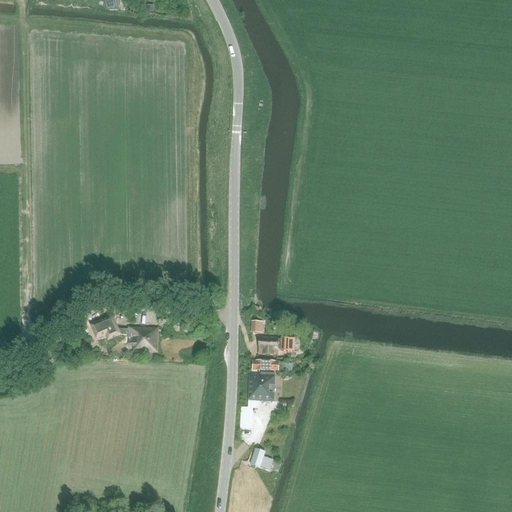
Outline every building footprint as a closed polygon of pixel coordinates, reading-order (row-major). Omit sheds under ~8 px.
[(120,7),(118,0),(106,0),(108,9),(120,7)] [(115,316),(94,324),(99,338),(109,335),(111,340),(123,336),(115,316)] [(262,333),(263,322),(251,321),(251,333),(262,333)] [(158,352),(159,328),(129,327),(129,345),(135,345),(134,351),(158,352)] [(278,340),(278,339),(260,338),(259,354),(278,355),(278,350),(281,351),(295,352),(295,339),(281,338),(281,340),(278,340)] [(279,363),(279,362),(253,361),(253,370),(278,371),(282,371),(282,369),(283,369),(283,364),(282,364),(282,363),(279,363)] [(274,402),(275,377),(273,377),(273,374),(266,374),(266,377),(250,376),(249,401),(274,402)] [(269,466),(273,460),(264,457),(266,453),(255,450),(250,465),(261,468),(262,464),(269,466)]
